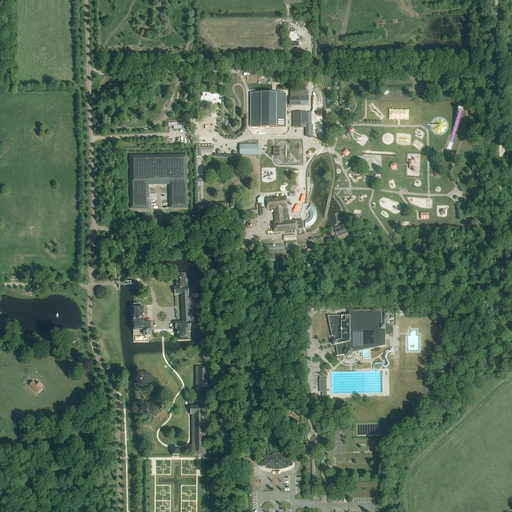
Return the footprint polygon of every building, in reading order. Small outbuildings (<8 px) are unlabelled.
[(248,90),(248,125),(274,125),(274,113),(284,113),(284,90),(248,90)] [(308,97),(290,98),(290,107),(308,107),(308,97)] [(366,97),(366,120),(388,120),(387,123),(395,124),(395,120),(417,120),(418,102),(414,102),(414,100),(370,99),(370,97),(366,97)] [(205,117),(210,118),(212,104),(202,102),(200,116),(205,117)] [(293,128),(305,128),(311,128),(311,124),(311,113),(293,113),(293,121),(293,128)] [(243,115),(243,118),(243,127),(242,129),(241,131),(236,134),(238,138),(243,135),(242,134),(243,133),(245,131),(245,129),(246,127),(246,115),(243,115)] [(213,145),(195,145),(196,157),(204,157),(204,153),(213,153),(213,145)] [(258,151),(258,145),(239,145),(239,153),(239,156),(258,156),(258,153),(258,151)] [(188,209),(187,155),(129,156),(130,210),(149,210),(148,185),(169,185),(169,209),(188,209)] [(196,193),(195,193),(196,211),(230,210),(230,202),(201,203),(200,198),(200,192),(196,193)] [(284,232),(292,231),(297,230),(302,229),(302,220),(299,221),(296,221),(296,220),(289,221),(289,216),(288,216),(288,214),(288,208),(286,208),(285,197),(265,199),(265,200),(263,200),(263,199),(260,197),(257,199),(257,203),(261,203),(262,208),(259,209),(260,216),(265,216),(264,210),(275,209),(276,216),(276,222),(272,223),(273,233),(284,232)] [(305,221),(304,221),(305,227),(306,227),(308,227),(310,226),(312,225),(313,224),(315,222),(315,220),(316,218),(316,216),(317,214),(316,212),(316,210),(315,209),(313,207),(312,206),(311,205),(307,210),(308,211),(308,212),(309,212),(309,213),(310,214),(310,215),(310,216),(310,217),(309,217),(309,218),(308,219),(308,220),(307,220),(306,220),(305,221)] [(335,237),(335,238),(350,232),(349,230),(348,230),(347,227),(346,227),(345,224),(340,226),(341,228),(335,230),(336,233),(336,234),(337,235),(335,236),(335,237)] [(284,242),(285,241),(286,247),(298,246),(298,243),(298,240),(296,240),(296,235),(283,236),(284,242)] [(282,247),(282,245),(268,246),(268,254),(267,254),(267,262),(276,261),(276,260),(277,260),(277,259),(282,259),(282,256),(282,255),(282,254),(283,254),(283,252),(283,251),(283,249),(282,247)] [(175,295),(181,294),(188,294),(187,287),(186,287),(186,276),(184,276),(179,276),(176,276),(176,282),(176,288),(174,288),(175,295)] [(188,295),(188,294),(181,294),(181,295),(182,322),(175,323),(176,329),(177,329),(177,335),(177,341),(188,340),(188,332),(190,332),(188,297),(188,295)] [(135,305),(134,305),(134,308),(133,308),(133,332),(143,332),(143,335),(145,338),(148,338),(150,336),(150,323),(144,323),(142,323),(142,316),(144,316),(144,308),(139,308),(139,305),(135,305)] [(382,326),(381,311),(350,311),(350,316),(328,317),(332,337),(334,337),(335,342),(333,342),(333,344),(334,346),(336,346),(338,356),(346,355),(346,357),(348,358),(352,357),(353,355),(353,353),(358,352),(371,350),(385,347),(385,340),(385,326),(384,326),(383,326),(382,326)] [(192,455),(201,455),(205,455),(204,416),(209,416),(208,367),(195,367),(196,407),(190,407),(190,416),(192,416),(192,455)] [(29,386),(37,393),(41,389),(40,387),(41,386),(37,381),(35,383),(33,381),(29,386)] [(279,470),(281,470),(285,469),(288,468),(291,467),(292,466),(292,465),(292,464),(292,463),(291,463),(291,462),(290,462),(289,462),(288,461),(289,457),(287,456),(284,456),(282,455),(280,455),(280,454),(278,454),(276,454),(274,454),(272,454),(273,455),(270,455),(268,456),(266,456),(263,457),(265,461),(263,462),(262,462),(261,463),(260,464),(260,465),(260,466),(261,467),(262,467),(263,468),(267,469),(271,470),(273,470),(279,470)]
